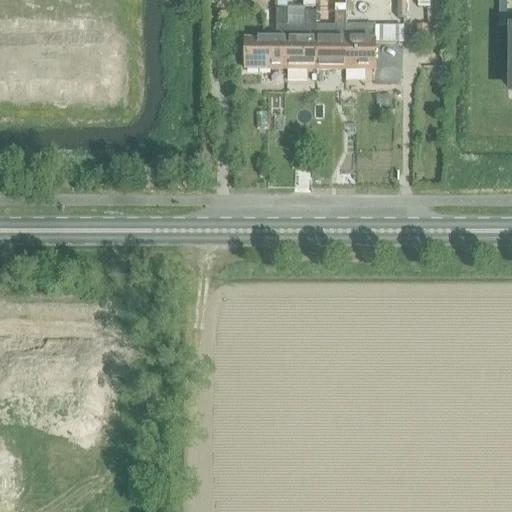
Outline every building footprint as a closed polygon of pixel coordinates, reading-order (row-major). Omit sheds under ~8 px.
[(355,12),(355,0),(344,0),(345,12),(355,12)] [(398,0),(398,20),(407,20),(407,0),(398,0)] [(416,0),(416,9),(428,10),(428,0),(416,0)] [(288,40),(288,26),(288,13),(276,13),(276,40),(245,40),(245,70),(287,70),(288,40)] [(288,40),(287,70),(316,70),(316,26),(316,13),(304,13),(304,26),(288,26),(288,40)] [(316,26),(316,70),(344,70),(344,26),(344,13),(334,13),(334,26),(316,26)] [(374,26),(344,26),(344,70),(374,70),(374,26)] [(426,26),(416,26),(416,40),(426,40),(426,26)]
